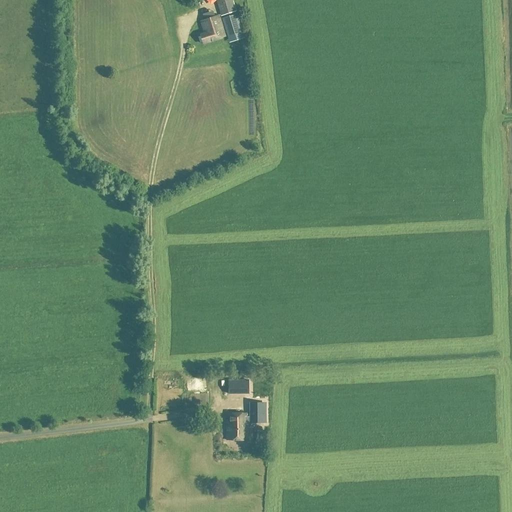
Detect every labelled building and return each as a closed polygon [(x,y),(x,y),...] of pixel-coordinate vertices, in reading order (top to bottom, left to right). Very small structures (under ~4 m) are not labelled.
[(216,0),(221,15),(237,10),(233,0),(216,0)] [(244,38),(237,14),(222,18),(229,43),(244,38)] [(219,15),(201,20),(205,33),(200,34),(203,43),(225,36),(219,15)] [(245,56),(238,58),(241,67),(248,65),(245,56)] [(228,381),(228,393),(249,393),(249,380),(228,381)] [(248,417),(248,413),(227,413),(227,440),(248,440),(248,422),(265,422),(265,404),(250,404),(250,417),(248,417)]
